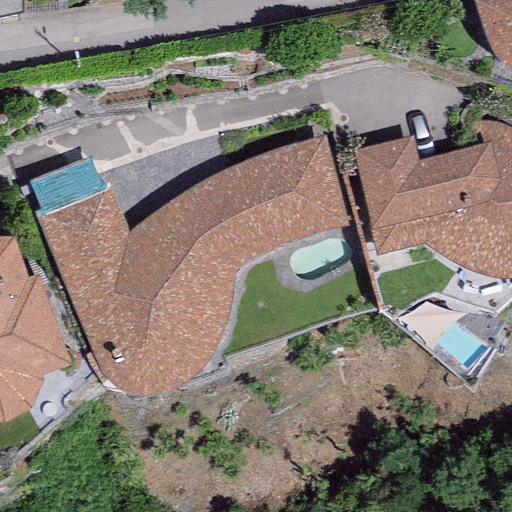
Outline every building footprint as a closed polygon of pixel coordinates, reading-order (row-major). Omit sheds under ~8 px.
[(0,0),(0,37),(21,33),(21,0),(0,0)] [(511,0),(500,0),(472,10),(486,43),(499,71),(511,77),(511,0)] [(410,140),(352,157),(377,260),(424,247),(435,257),(447,268),(468,278),(483,282),(501,285),(511,284),(511,134),(505,131),(484,126),(490,150),(417,165),(410,140)] [(347,235),(325,141),(319,142),(311,144),(303,146),(292,150),(279,153),(264,159),(245,166),(232,173),(222,177),(207,183),(192,192),(180,200),(161,211),(147,221),(135,231),(128,235),(109,187),(35,216),(94,364),(99,377),(105,387),(114,397),(122,402),(130,407),(139,409),(147,409),(160,408),(169,406),(176,404),(180,401),(191,390),(200,379),(211,363),(217,347),(224,331),(229,316),(230,305),(232,288),(234,281),(242,273),(254,266),(274,257),(299,248),(334,239),(347,235)] [(12,245),(0,245),(0,428),(2,428),(29,413),(41,385),(40,379),(69,369),(38,283),(27,288),(12,245)]
